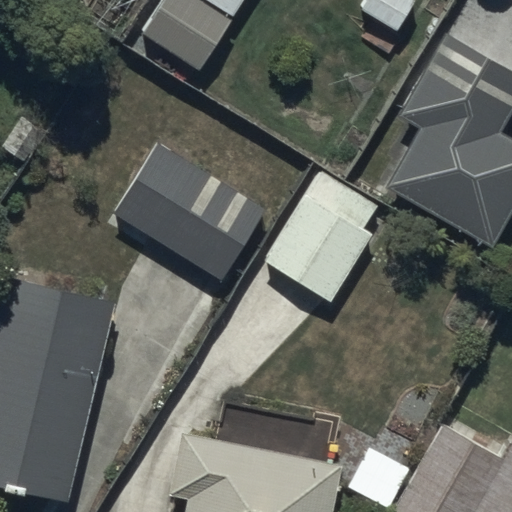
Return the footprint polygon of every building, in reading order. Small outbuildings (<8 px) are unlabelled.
[(197,63),(236,0),(156,0),(140,28),(197,63)] [(511,106),(511,65),(445,28),(399,111),(420,122),(386,183),(491,242),(511,204),(511,135),(500,129),(511,106)] [(156,141),(111,210),(221,277),(263,208),(156,141)] [(377,206),(318,171),(264,261),(332,301),(370,236),(362,231),(377,206)] [(115,300),(8,271),(0,302),(0,482),(68,499),(115,300)] [(329,511),(339,466),(332,465),(340,424),(226,401),(218,441),(181,434),(169,495),(186,498),(183,511),(329,511)] [(511,511),(511,435),(499,457),(443,423),(390,511),(391,511),(473,511),(474,511),(476,511),(511,511)] [(408,467),(367,447),(346,486),(386,508),(408,467)]
